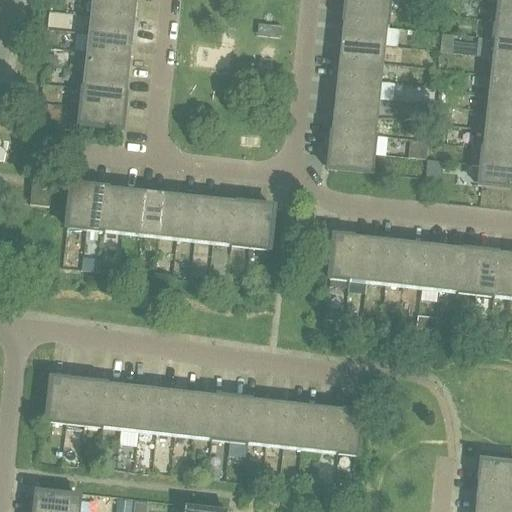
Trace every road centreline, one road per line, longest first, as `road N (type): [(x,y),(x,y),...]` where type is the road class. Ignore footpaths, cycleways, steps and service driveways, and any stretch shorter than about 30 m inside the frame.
road 1 (residential): [(355,375),(22,332)]
road 2 (residential): [(511,225),(332,205),(294,181)]
road 3 (residential): [(294,181),(315,0)]
road 4 (residential): [(1,511),(22,332)]
road 5 (residential): [(153,166),(172,0)]
road 6 (residential): [(153,166),(294,181)]
